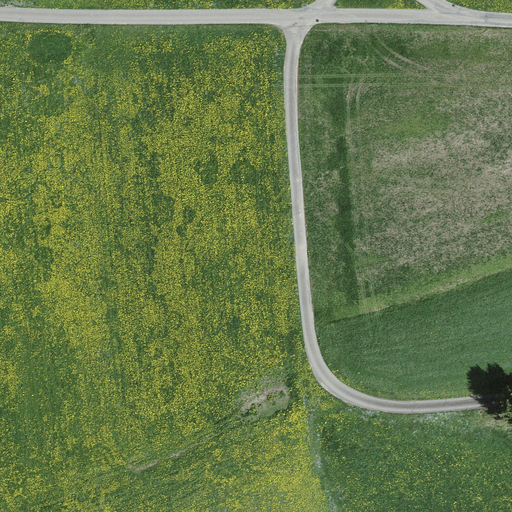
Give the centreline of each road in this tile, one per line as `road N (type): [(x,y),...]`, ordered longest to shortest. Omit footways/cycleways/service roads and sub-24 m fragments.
road 1 (track): [(511,406),(369,414),(344,400),(314,354),(290,87),(296,38),(335,0)]
road 2 (unclassified): [(511,28),(0,19)]
